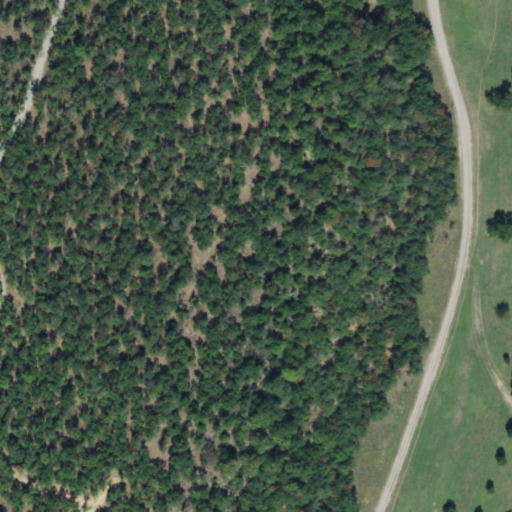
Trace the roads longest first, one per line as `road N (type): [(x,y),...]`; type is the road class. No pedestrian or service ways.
road 1 (residential): [(428,0),(460,145),(460,257),(377,511)]
road 2 (residential): [(63,0),(35,87),(0,155),(11,276),(0,314)]
